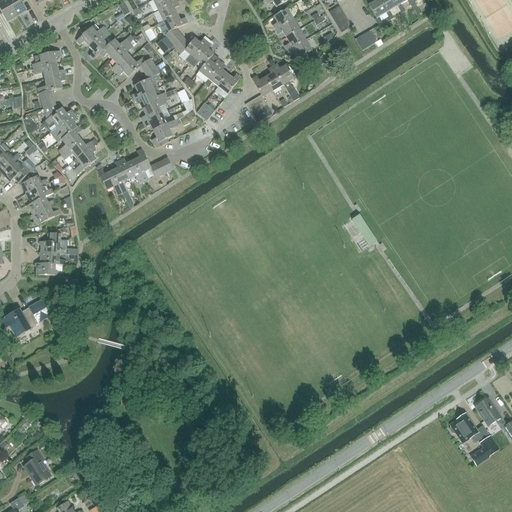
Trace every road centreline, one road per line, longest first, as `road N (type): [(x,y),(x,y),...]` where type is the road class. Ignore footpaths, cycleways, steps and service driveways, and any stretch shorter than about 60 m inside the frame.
road 1 (residential): [(57,23),(77,58),(83,103),(118,110),(155,154),(180,154),(212,136),(249,89),(217,33),(225,0)]
road 2 (tertiary): [(264,511),(511,346)]
